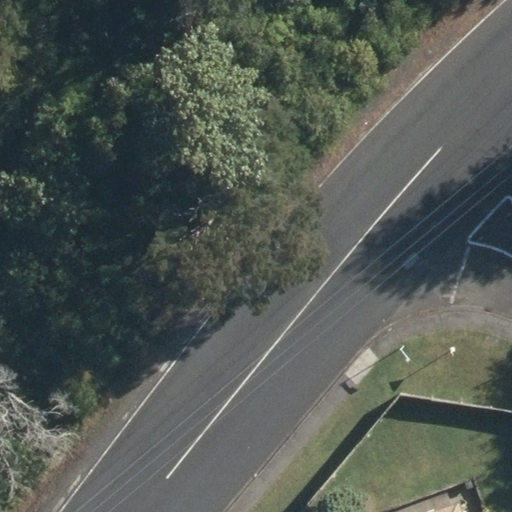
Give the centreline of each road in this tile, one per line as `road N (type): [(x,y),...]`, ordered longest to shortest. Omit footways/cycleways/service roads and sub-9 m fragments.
road 1 (tertiary): [(271,349),(511,77)]
road 2 (tertiary): [(511,292),(464,273),(416,275),(271,349)]
road 3 (tertiary): [(139,511),(271,349)]
